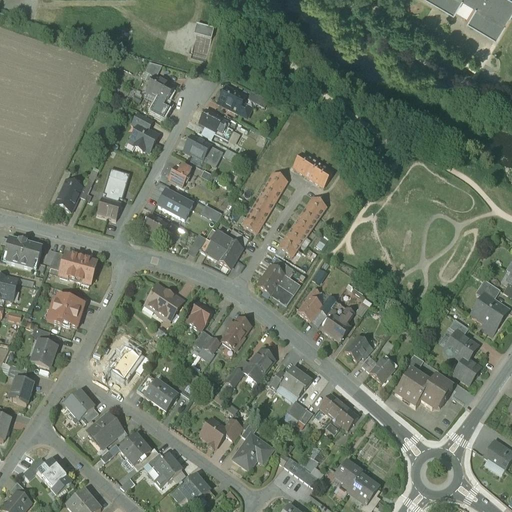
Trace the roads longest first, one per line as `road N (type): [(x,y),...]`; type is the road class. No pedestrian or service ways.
road 1 (residential): [(420,459),(376,411),(234,293)]
road 2 (residential): [(248,511),(241,491),(74,369)]
road 3 (residential): [(114,251),(195,93)]
road 4 (residential): [(34,429),(135,511)]
road 5 (residential): [(132,256),(74,369)]
road 6 (residential): [(234,293),(303,188)]
